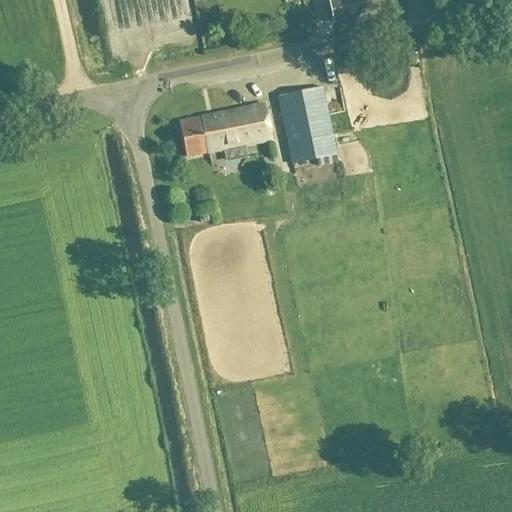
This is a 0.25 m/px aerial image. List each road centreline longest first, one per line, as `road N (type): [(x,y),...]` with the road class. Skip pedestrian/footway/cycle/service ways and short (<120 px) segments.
road 1 (unclassified): [(214,511),(127,92)]
road 2 (unclassified): [(511,10),(127,92)]
road 3 (unclassified): [(0,117),(127,92)]
